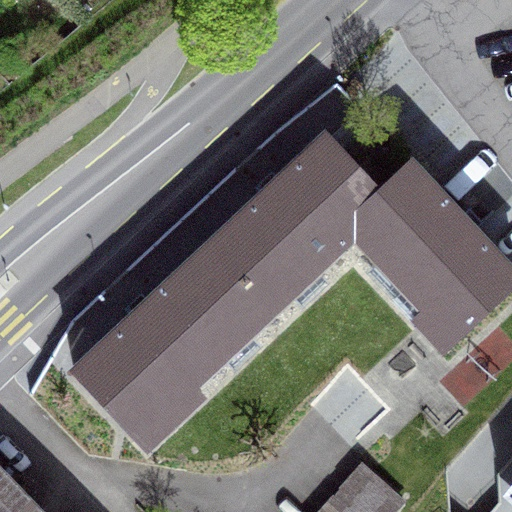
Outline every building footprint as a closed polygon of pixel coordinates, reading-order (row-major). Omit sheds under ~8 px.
[(325,263),(358,232),(338,211),(379,173),(326,117),(255,184),(197,238),(269,315),(294,292),(301,298),(331,269),(325,263)] [(411,143),(379,173),(338,211),(358,232),(373,249),(364,258),(370,265),(364,270),(387,294),(392,288),(410,307),(407,310),(442,349),(511,283),(511,250),(477,213),(411,143)] [(257,327),(269,315),(197,238),(126,304),(64,362),(144,447),(209,387),(200,377),(225,353),(233,362),(263,334),(257,327)] [(371,467),(362,459),(314,511),(394,511),(406,499),(398,491),(420,466),(393,442),(371,467)] [(57,511),(0,453),(0,511),(57,511)] [(511,473),(498,490),(511,502),(511,473)]
